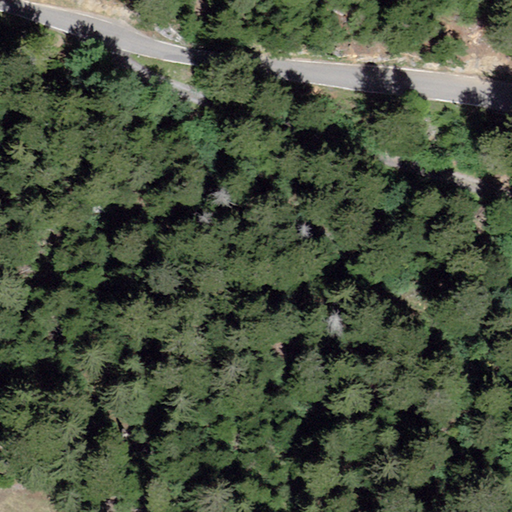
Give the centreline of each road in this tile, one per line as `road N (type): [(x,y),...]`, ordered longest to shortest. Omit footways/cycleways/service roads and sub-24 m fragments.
road 1 (unclassified): [(511,207),(207,115),(125,77),(82,45),(76,24)]
road 2 (tertiary): [(76,24),(190,57),(511,102)]
